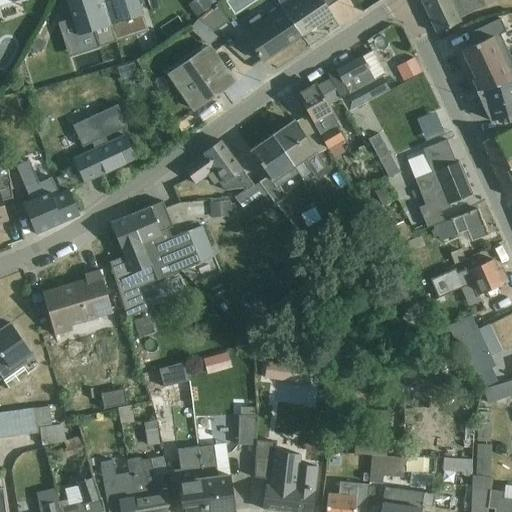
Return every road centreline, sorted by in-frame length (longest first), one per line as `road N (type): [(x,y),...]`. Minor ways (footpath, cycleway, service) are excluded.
road 1 (residential): [(400,0),(60,244),(0,268)]
road 2 (residential): [(404,0),(511,246)]
